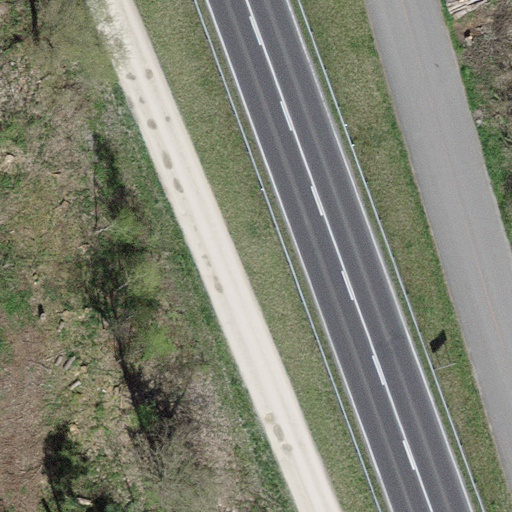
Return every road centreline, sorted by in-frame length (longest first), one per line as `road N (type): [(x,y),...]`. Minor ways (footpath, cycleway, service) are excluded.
road 1 (track): [(322,511),(108,0)]
road 2 (primary): [(430,511),(245,0)]
road 3 (unclassified): [(416,0),(511,308)]
